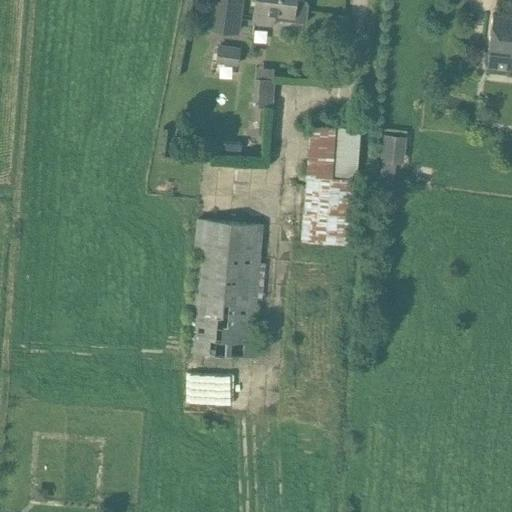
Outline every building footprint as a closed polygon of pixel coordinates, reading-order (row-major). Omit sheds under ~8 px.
[(243,0),(213,0),(210,27),(240,31),(243,0)] [(255,0),(253,21),(271,23),(272,18),(306,23),(308,4),(305,1),(300,0),(255,0)] [(511,16),(492,14),(488,50),(511,53),(511,16)] [(265,42),(266,25),(254,25),(253,41),(265,42)] [(240,48),(219,45),(216,63),(237,66),(240,48)] [(253,106),(272,107),(273,79),(254,78),(253,106)] [(360,130),(309,125),(305,175),(307,175),(301,241),(350,245),(360,130)] [(406,135),(383,133),(380,161),(404,163),(406,135)] [(264,224),(197,218),(186,351),(253,357),(264,224)]
